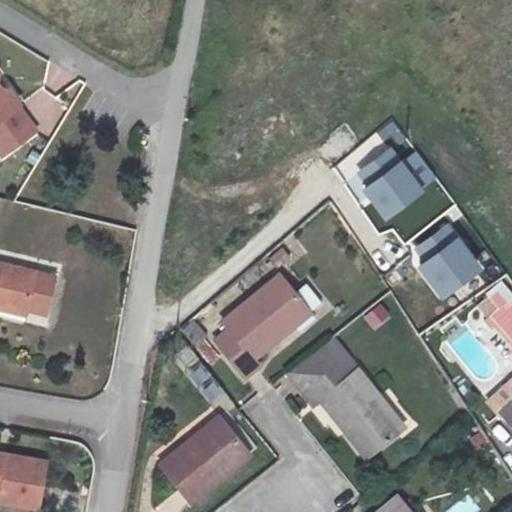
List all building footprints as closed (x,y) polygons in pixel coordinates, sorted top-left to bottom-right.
[(19,105),(9,91),(1,90),(0,90),(0,153),(2,156),(35,132),(17,107),(19,105)] [(415,155),(402,165),(391,150),(359,173),(370,187),(365,191),(387,219),(423,192),(421,189),(434,179),(415,155)] [(448,226),(416,250),(426,263),(420,268),(444,299),(482,270),(448,226)] [(0,294),(25,299),(50,303),(55,263),(0,254),(0,294)] [(259,356),(283,337),(277,330),(307,307),(283,274),(227,316),(233,324),(219,336),(248,373),(263,361),(259,356)] [(0,301),(24,306),(25,299),(0,294),(0,301)] [(511,301),(510,299),(491,316),(511,338),(511,301)] [(381,303),(364,316),(374,330),(391,316),(381,303)] [(313,314),(307,307),(277,330),(283,337),(313,314)] [(370,455),(401,431),(386,412),(394,405),(339,330),(292,368),(318,402),(325,397),(370,455)] [(511,403),(501,412),(511,426),(511,403)] [(386,412),(401,431),(409,424),(394,405),(386,412)] [(190,497),(230,466),(225,459),(245,444),(222,415),(162,463),(190,497)] [(225,459),(230,466),(250,450),(245,444),(225,459)] [(0,503),(34,509),(41,462),(3,455),(2,463),(0,462),(0,503)] [(477,511),(480,510),(468,496),(448,511),(477,511)] [(409,511),(398,497),(380,511),(409,511)]
